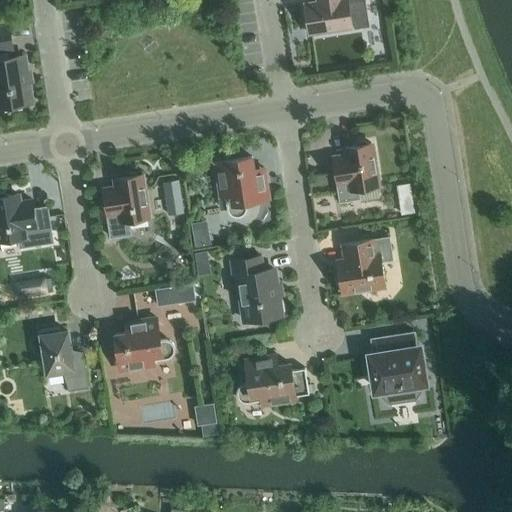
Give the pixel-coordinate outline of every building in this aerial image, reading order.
[(320,0),(321,2),(305,4),(309,34),(367,25),(363,0),(320,0)] [(0,106),(31,102),(27,82),(26,83),(24,72),(26,71),(23,56),(7,58),(6,49),(12,49),(9,26),(0,27),(0,106)] [(346,155),(333,157),(340,202),(360,199),(360,202),(380,199),(378,186),(371,143),(367,144),(364,141),(358,142),(356,145),(345,147),(346,155)] [(246,202),(269,198),(266,179),(256,181),(252,156),(215,162),(221,196),(226,195),(228,208),(229,211),(231,214),(234,216),(237,216),(240,216),(243,214),(245,212),(247,208),(247,205),(246,202)] [(126,177),(115,179),(116,186),(103,189),(111,237),(130,234),(128,221),(148,218),(141,174),(138,175),(134,172),(128,173),(126,177)] [(179,180),(164,182),(169,214),(184,212),(179,180)] [(413,182),(400,182),(402,211),(415,211),(413,182)] [(19,202),(17,194),(7,196),(4,193),(0,193),(0,241),(18,238),(19,247),(53,242),(47,207),(34,209),(32,200),(19,202)] [(198,245),(214,241),(209,217),(193,221),(198,245)] [(382,261),(393,259),(389,237),(374,239),(373,239),(342,243),(345,260),(337,262),(339,275),(337,278),(338,284),(341,287),(342,292),(385,285),(382,261)] [(208,251),(195,253),(197,265),(209,262),(208,251)] [(261,318),(281,315),(278,295),(276,295),(274,284),(276,284),(273,268),(263,270),(261,256),(231,261),(233,276),(238,275),(246,320),(249,320),(252,322),(258,321),(261,318)] [(49,278),(30,282),(32,296),(52,293),(49,278)] [(194,284),(156,290),(158,306),(196,301),(194,284)] [(174,352),(175,349),(174,345),(172,343),(170,341),(167,339),(163,339),(160,340),(156,317),(126,322),(127,332),(115,334),(120,370),(154,365),(153,360),(166,358),(170,357),(172,355),(174,352)] [(59,327),(41,330),(48,373),(63,371),(69,390),(69,391),(89,387),(84,356),(72,358),(68,331),(60,332),(59,327)] [(383,353),(371,355),(373,367),(376,389),(383,388),(384,397),(391,402),(414,398),(419,391),(418,382),(424,381),(421,360),(419,347),(416,348),(413,333),(381,338),(383,353)] [(295,395),(309,393),(305,367),(291,370),(290,363),(266,367),(264,357),(245,360),(249,382),(245,383),(242,384),(240,386),(238,389),(237,392),(238,395),(240,398),(242,401),(245,402),(249,402),(262,400),(262,405),(296,399),(295,395)] [(213,403),(195,406),(198,425),(202,424),(203,435),(218,433),(213,403)]
